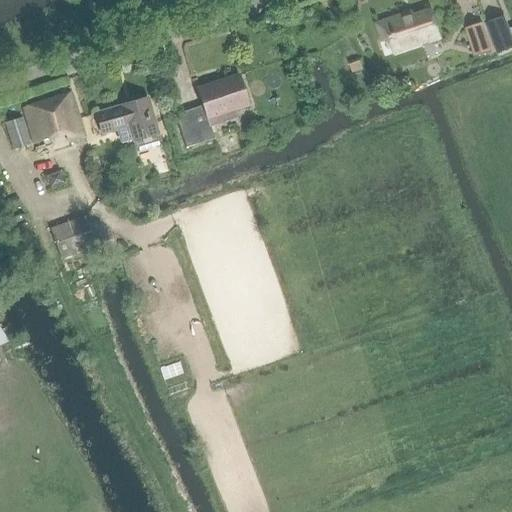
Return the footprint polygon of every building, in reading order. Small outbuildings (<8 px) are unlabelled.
[(410,17),(409,14),(376,26),(382,43),(388,41),(393,55),(440,39),(430,11),(410,17)] [(511,48),(511,35),(510,30),(504,16),(485,23),(497,54),(511,48)] [(490,52),(480,24),(464,30),(473,57),(490,52)] [(212,139),(209,128),(230,121),(233,112),(248,107),(238,76),(197,89),(203,110),(191,114),(200,143),(212,139)] [(69,93),(24,106),(35,144),(60,136),(61,140),(67,138),(68,143),(82,139),(69,93)] [(157,135),(147,101),(95,115),(100,134),(122,128),(125,139),(130,137),(132,142),(157,135)] [(30,145),(22,118),(5,123),(13,150),(30,145)] [(60,183),(57,173),(45,177),(48,186),(60,183)] [(67,265),(97,254),(83,217),(49,229),(60,259),(64,258),(67,265)] [(25,223),(15,228),(36,268),(45,263),(25,223)] [(2,330),(9,341),(15,337),(8,326),(2,330)] [(0,346),(9,342),(0,330),(0,346)]
